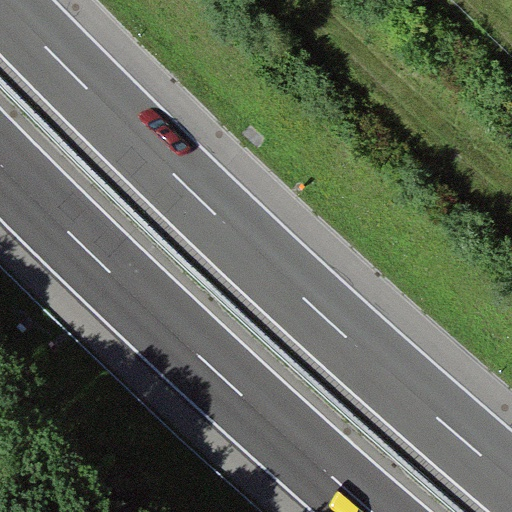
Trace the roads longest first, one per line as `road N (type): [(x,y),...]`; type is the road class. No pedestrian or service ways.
road 1 (motorway): [(511,480),(198,197),(1,0)]
road 2 (motorway): [(0,165),(367,511)]
